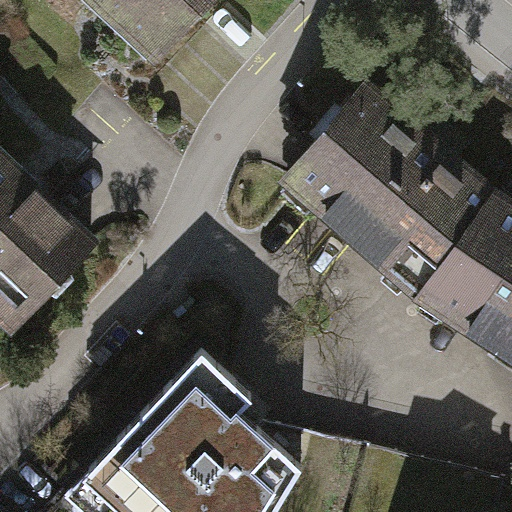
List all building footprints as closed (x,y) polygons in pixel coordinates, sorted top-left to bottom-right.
[(79,0),(169,84),(249,0),(79,0)] [(507,188),(377,81),(285,182),(427,299),(507,188)] [(0,330),(22,352),(118,257),(0,136),(0,330)] [(511,355),(511,192),(507,188),(427,299),(511,355)] [(189,358),(82,470),(125,511),(266,511),(296,460),(189,358)]
